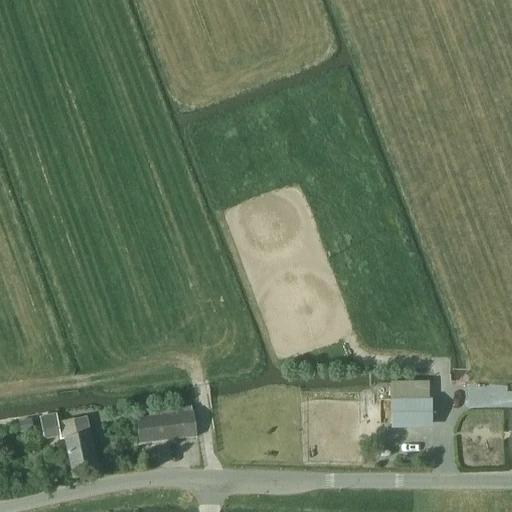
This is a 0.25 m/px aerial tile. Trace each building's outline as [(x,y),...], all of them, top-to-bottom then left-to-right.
[(391,425),(431,424),(431,401),(391,401),(391,425)] [(196,438),(193,413),(136,421),(139,445),(196,438)] [(56,415),(40,418),(42,428),(44,440),(60,437),(58,425),(56,415)] [(77,437),(64,440),(71,471),(97,465),(87,418),(73,421),(77,437)] [(20,433),(33,431),(31,420),(18,423),(20,433)]
